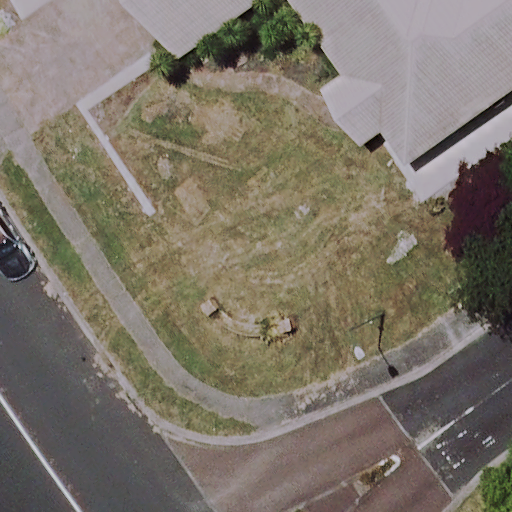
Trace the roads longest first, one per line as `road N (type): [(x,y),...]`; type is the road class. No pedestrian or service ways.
road 1 (residential): [(511,375),(320,511)]
road 2 (residential): [(81,511),(0,388)]
